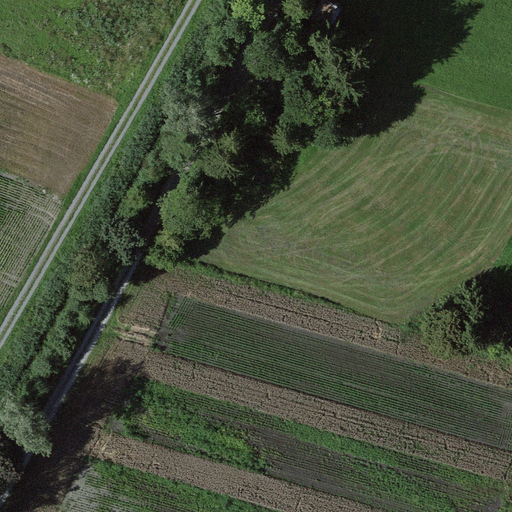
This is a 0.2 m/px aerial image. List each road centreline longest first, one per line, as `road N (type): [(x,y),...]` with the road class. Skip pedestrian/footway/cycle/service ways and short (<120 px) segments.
road 1 (track): [(0,498),(286,0)]
road 2 (track): [(0,334),(191,0)]
